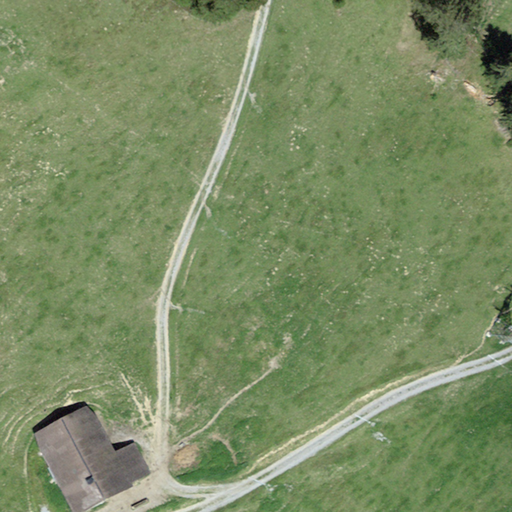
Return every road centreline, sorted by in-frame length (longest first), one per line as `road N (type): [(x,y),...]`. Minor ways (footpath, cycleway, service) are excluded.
road 1 (track): [(260,0),(158,312),(156,463),(160,480),(185,492)]
road 2 (track): [(289,464),(391,397),(511,348)]
road 3 (track): [(289,464),(394,423),(511,416)]
